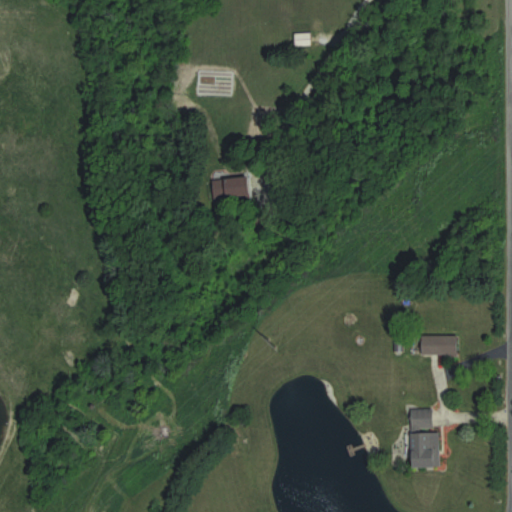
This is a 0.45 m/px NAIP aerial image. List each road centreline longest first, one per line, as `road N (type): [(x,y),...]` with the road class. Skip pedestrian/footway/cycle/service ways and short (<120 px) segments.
road 1 (residential): [(510,422),(511,132)]
road 2 (residential): [(368,0),(252,214)]
road 3 (residential): [(510,422),(440,422),(436,393),(438,376),(510,345)]
